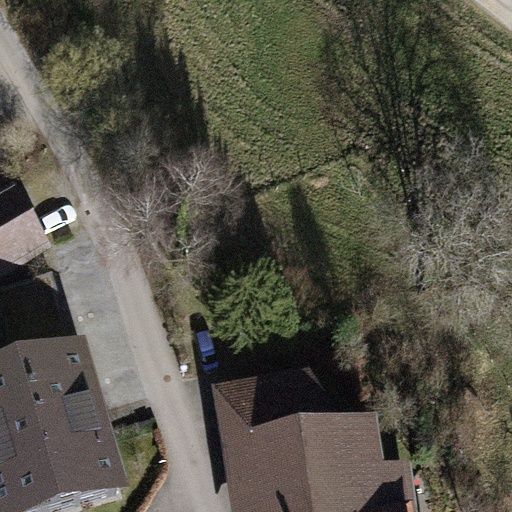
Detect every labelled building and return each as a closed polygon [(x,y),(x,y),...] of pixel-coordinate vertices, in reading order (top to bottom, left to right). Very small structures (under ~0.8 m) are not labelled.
[(15,195),(0,203),(0,273),(45,247),(15,195)] [(54,278),(0,292),(0,311),(14,362),(73,345),(54,278)] [(287,346),(271,296),(245,304),(260,355),(287,346)] [(76,357),(0,378),(0,511),(61,511),(117,496),(76,357)] [(313,394),(246,403),(261,511),(398,511),(394,474),(354,479),(348,432),(337,433),(313,394)]
